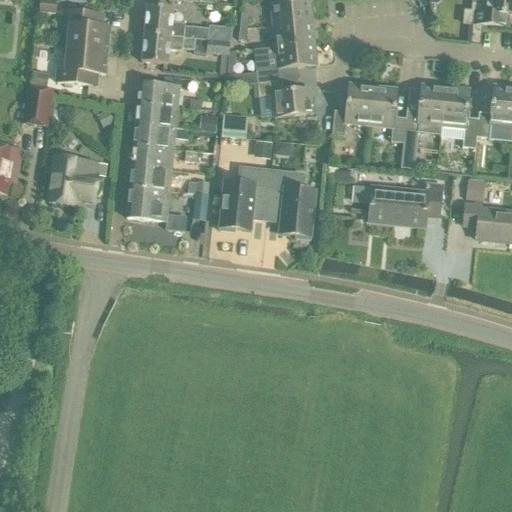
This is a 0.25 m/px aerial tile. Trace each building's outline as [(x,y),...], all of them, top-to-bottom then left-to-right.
[(468,26),(466,46),(479,48),(480,37),(481,38),(482,27),(493,28),(504,29),(506,29),(506,28),(507,18),(511,18),(511,0),(484,0),(484,2),(477,2),(471,7),(470,13),(465,12),(463,25),(468,26)] [(58,3),(41,2),(40,16),(57,17),(58,3)] [(273,29),(312,25),(310,3),(271,6),(273,29)] [(208,43),(209,31),(171,27),(172,11),(147,8),(145,36),(208,43)] [(70,28),(67,50),(107,54),(109,30),(101,30),(102,19),(102,18),(101,18),(95,17),(63,14),(62,27),(70,28)] [(247,31),(249,18),(241,17),(239,30),(247,31)] [(275,50),(314,46),(312,25),(273,29),(275,50)] [(209,31),(208,43),(230,45),(232,31),(210,28),(209,31)] [(246,43),(247,31),(239,30),(238,42),(246,43)] [(227,59),(229,46),(208,44),(208,43),(145,36),(142,64),(167,67),(169,52),(182,54),(182,51),(194,53),(193,57),(206,59),(206,57),(227,59)] [(257,86),(282,84),(281,72),(316,68),(314,46),(275,50),(254,52),(257,86)] [(57,71),(56,85),(88,88),(94,88),(96,88),(96,87),(97,76),(105,77),(107,54),(67,50),(65,72),(57,71)] [(30,90),(47,93),(50,78),(33,75),(30,90)] [(140,86),(138,107),(177,111),(180,83),(164,81),(164,89),(140,86)] [(283,94),(282,84),(257,86),(258,99),(272,98),(275,120),(313,116),(311,92),(283,94)] [(369,128),(373,89),(349,87),(346,114),(334,113),(331,138),(344,139),(345,126),(369,128)] [(403,145),(400,171),(413,172),(417,135),(440,138),(445,90),(421,88),(418,115),(406,114),(405,121),(403,145)] [(478,121),(476,139),(489,140),(511,143),(511,138),(511,90),(493,88),(490,116),(479,115),(478,121)] [(403,145),(405,121),(394,119),(397,92),(373,89),(369,128),(392,130),(390,144),(403,145)] [(48,131),(53,94),(47,93),(30,90),(27,90),(22,128),(48,131)] [(440,138),(439,140),(463,143),(462,149),(475,151),(476,139),(478,121),(466,120),(469,93),(445,90),(440,138)] [(201,113),(202,103),(190,102),(189,112),(201,113)] [(175,132),(177,111),(138,107),(136,128),(175,132)] [(108,113),(97,118),(103,130),(113,124),(108,113)] [(222,117),(221,141),(246,142),(247,118),(222,117)] [(201,118),(199,133),(215,135),(217,120),(201,118)] [(188,133),(175,132),(136,128),(134,148),(173,152),(174,143),(187,144),(188,133)] [(255,144),(254,160),(270,162),(272,146),(255,144)] [(274,145),(273,157),(290,159),(291,146),(274,145)] [(171,173),(173,152),(134,148),(132,169),(171,173)] [(18,170),(21,153),(0,149),(0,195),(6,197),(11,168),(18,170)] [(196,165),(197,155),(185,154),(184,164),(196,165)] [(105,181),(107,167),(55,160),(48,205),(74,209),(75,201),(94,204),(98,180),(105,181)] [(169,194),(171,173),(132,169),(130,190),(169,194)] [(266,224),(271,174),(239,170),(238,186),(224,185),(219,234),(234,235),(234,232),(250,233),(251,222),(266,224)] [(334,171),(333,179),(349,181),(350,172),(334,171)] [(310,243),(315,194),(301,193),(302,177),(271,174),(266,224),(280,225),(279,236),(287,237),(295,238),(295,242),(310,243)] [(468,183),(466,203),(483,205),(486,185),(468,183)] [(208,186),(196,185),(195,196),(207,197),(208,186)] [(438,220),(441,190),(427,188),(426,196),(371,191),(368,224),(394,226),(394,223),(426,226),(425,229),(426,229),(427,219),(438,220)] [(166,224),(167,217),(169,194),(130,190),(127,220),(166,224)] [(205,223),(208,198),(207,198),(207,197),(195,196),(192,221),(205,223)] [(511,245),(511,215),(480,212),(480,209),(466,208),(464,228),(478,229),(477,242),(511,245)]
